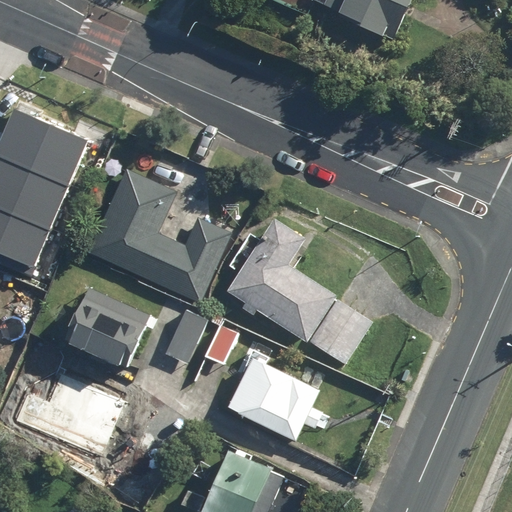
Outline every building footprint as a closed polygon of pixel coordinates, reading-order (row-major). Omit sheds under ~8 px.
[(314,0),(346,14),(344,19),(397,44),(417,0),(314,0)] [(42,160),(0,142),(0,206),(54,229),(84,155),(50,141),(42,160)] [(187,246),(162,235),(181,194),(132,171),(93,254),(202,304),(235,233),(201,218),(187,246)] [(310,240),(276,219),(231,291),(312,342),(338,300),(341,297),(293,267),(310,240)] [(129,372),(154,318),(91,288),(66,342),(129,372)] [(375,323),(338,300),(312,342),(349,365),(375,323)] [(0,309),(0,327),(28,333),(31,316),(0,309)] [(211,321),(189,311),(169,354),(191,365),(211,321)] [(227,366),(242,335),(224,327),(209,358),(227,366)] [(319,430),(327,414),(317,410),(325,392),(257,359),(233,409),(300,442),(308,425),(319,430)] [(26,391),(11,416),(44,436),(54,419),(70,428),(61,442),(82,455),(88,444),(108,456),(131,419),(73,384),(57,410),(26,391)] [(143,496),(162,451),(140,442),(121,487),(143,496)] [(234,452),(209,511),(272,511),(287,477),(276,473),(277,470),(234,452)] [(198,511),(200,511),(207,498),(190,491),(184,506),(198,511)]
